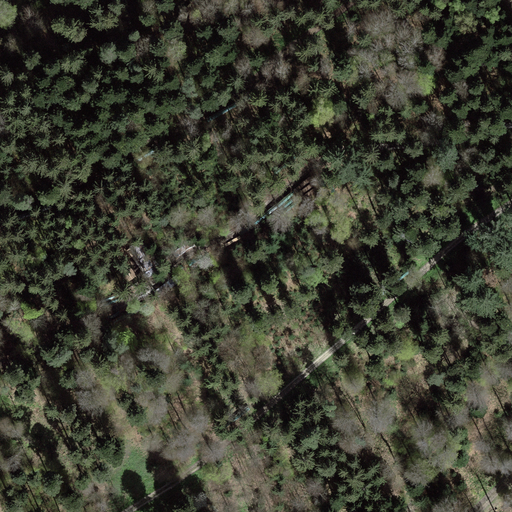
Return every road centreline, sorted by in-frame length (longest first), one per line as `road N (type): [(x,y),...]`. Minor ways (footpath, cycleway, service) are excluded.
road 1 (track): [(511,200),(467,230),(239,431),(128,511)]
road 2 (track): [(0,214),(82,183),(214,104),(350,0)]
